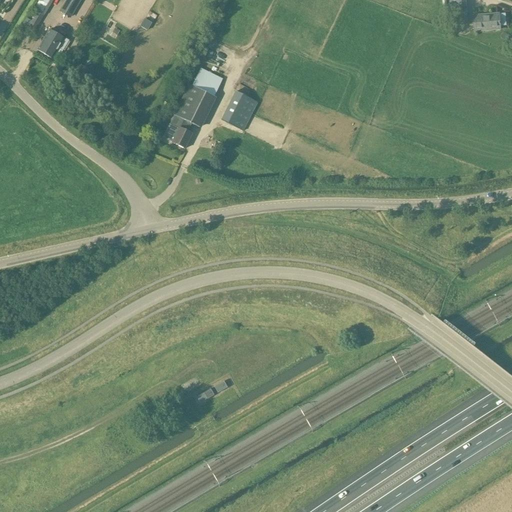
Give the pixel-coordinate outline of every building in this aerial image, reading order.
[(49,6),(39,0),(34,9),(44,15),(49,6)] [(74,0),(63,17),(75,25),(85,8),(80,5),(81,0),(74,0)] [(449,0),(451,9),(451,11),(456,10),(457,26),(469,25),(467,9),(466,0),(449,0)] [(33,18),(27,29),(33,33),(44,16),(35,11),(32,18),(33,18)] [(501,30),(499,14),(474,16),(475,32),(501,30)] [(143,18),(140,25),(147,29),(150,22),(143,18)] [(64,39),(49,30),(37,51),(51,60),(58,48),(63,51),(69,42),(64,39)] [(189,84),(174,115),(201,129),(216,98),(214,97),(226,72),(204,61),(192,86),(189,84)] [(239,84),(235,92),(221,120),(243,131),(257,103),(248,98),(251,90),(256,82),(243,76),(239,84)] [(191,124),(183,120),(178,129),(169,125),(163,138),(172,142),(172,143),(185,149),(192,134),(187,132),(191,124)] [(223,382),(214,387),(217,393),(226,388),(223,382)] [(200,403),(213,396),(209,390),(196,397),(200,403)]
